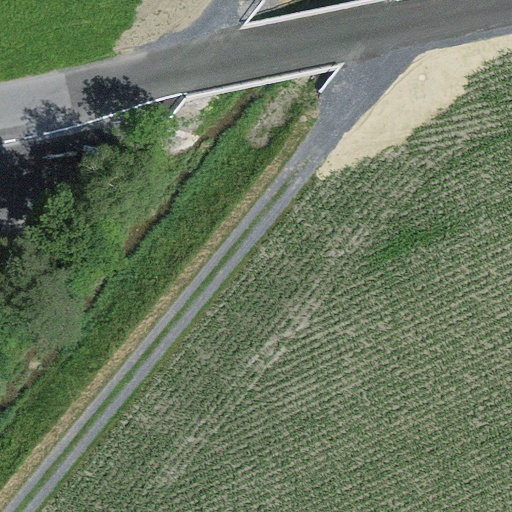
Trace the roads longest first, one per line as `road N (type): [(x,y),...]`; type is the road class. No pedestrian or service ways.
road 1 (track): [(394,28),(308,154),(17,511)]
road 2 (unclassified): [(511,3),(0,108)]
